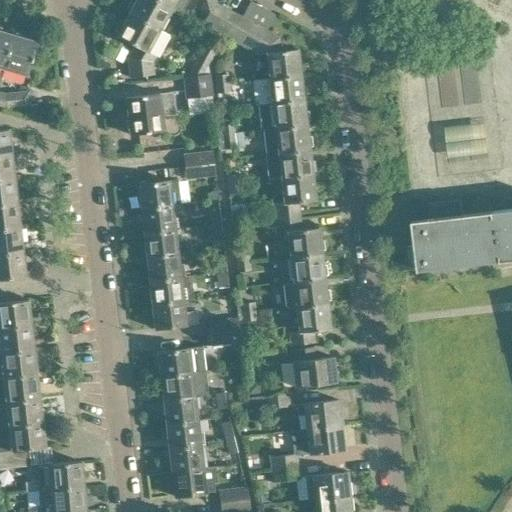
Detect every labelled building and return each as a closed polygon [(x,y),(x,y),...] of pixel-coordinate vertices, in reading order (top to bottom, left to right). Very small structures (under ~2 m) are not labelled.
[(161,31),(173,9),(155,0),(135,0),(135,1),(132,0),(131,0),(126,9),(130,11),(128,14),(161,31)] [(155,0),(173,9),(177,0),(155,0)] [(214,28),(225,8),(210,0),(204,0),(195,18),(214,28)] [(225,34),(236,14),(225,8),(214,28),(225,34)] [(149,52),(161,31),(128,14),(123,24),(119,22),(114,31),(118,33),(116,37),(134,46),(127,58),(130,77),(155,74),(153,61),(157,56),(149,52)] [(280,37),(241,16),(230,37),(256,51),(256,54),(266,53),(269,79),(301,75),(300,72),(304,71),(303,61),(299,62),(298,50),(282,51),(280,37)] [(0,67),(2,68),(11,35),(0,31),(1,28),(0,27),(0,67)] [(14,36),(11,35),(2,68),(26,75),(36,43),(24,39),(25,35),(15,32),(14,36)] [(211,60),(217,50),(205,43),(199,53),(211,60)] [(213,95),(210,73),(194,74),(187,75),(183,76),(186,98),(213,95)] [(226,73),(215,74),(216,85),(227,83),(227,82),(226,73)] [(301,75),(269,79),(253,81),(256,105),(259,105),(304,100),(303,97),(307,97),(306,86),(302,87),(301,75)] [(227,83),(216,85),(217,93),(218,93),(228,91),(227,83)] [(31,105),(29,92),(5,94),(0,92),(0,106),(7,108),(31,105)] [(129,131),(129,135),(163,131),(162,115),(174,114),(172,93),(125,98),(128,120),(125,121),(126,131),(129,131)] [(304,100),(259,105),(262,130),(275,128),(307,125),(306,122),(310,122),(309,111),(305,111),(304,100)] [(451,105),(452,135),(492,133),(491,103),(451,105)] [(234,123),(222,124),(221,124),(221,126),(216,127),(217,135),(235,133),(234,123)] [(308,136),(307,125),(275,128),(278,153),(309,150),(309,147),(313,146),(312,136),(308,136)] [(0,155),(11,154),(8,130),(0,130),(0,155)] [(237,147),(235,133),(217,135),(219,149),(237,147)] [(311,161),(309,150),(278,153),(281,178),(312,175),(312,172),(316,171),(315,161),(311,161)] [(215,163),(213,151),(183,155),(184,167),(215,163)] [(0,155),(0,180),(14,179),(11,154),(0,155)] [(216,174),(215,163),(184,167),(186,178),(216,174)] [(240,173),(226,174),(227,184),(241,183),(240,173)] [(276,219),(300,216),(300,214),(299,202),(315,200),(315,197),(319,196),(318,186),(314,186),(312,175),(281,178),(284,201),(267,204),(269,215),(276,214),(276,219)] [(0,204),(16,203),(14,179),(0,180),(0,204)] [(178,180),(137,185),(140,209),(179,204),(178,204),(181,203),(178,180)] [(242,192),(241,183),(227,184),(229,193),(242,192)] [(221,223),(219,198),(210,199),(211,208),(209,208),(211,225),(221,223)] [(431,219),(414,221),(420,271),(511,259),(511,208),(494,211),(463,215),(462,199),(429,203),(431,219)] [(0,229),(19,227),(16,203),(0,204),(0,229)] [(180,215),(179,204),(140,209),(143,233),(179,229),(177,216),(180,215)] [(302,230),(301,218),(300,216),(276,219),(279,242),(288,241),(290,257),(321,253),(321,251),(325,251),(323,240),(320,241),(318,228),(302,230)] [(224,247),(221,223),(211,225),(214,249),(224,247)] [(0,254),(22,252),(19,227),(0,229),(0,254)] [(181,240),(179,229),(143,233),(145,257),(178,253),(176,240),(181,240)] [(227,271),(224,247),(214,249),(217,273),(227,271)] [(249,251),(236,253),(235,253),(237,263),(250,262),(249,251)] [(0,279),(25,276),(22,252),(0,254),(0,279)] [(179,264),(178,253),(145,257),(148,281),(185,276),(183,263),(179,264)] [(321,253),(290,257),(279,258),(283,283),(293,282),(324,278),(324,276),(328,276),(326,265),(323,265),(321,253)] [(251,270),(250,262),(237,263),(238,272),(251,270)] [(229,286),(227,271),(217,273),(218,287),(229,286)] [(185,276),(148,281),(151,305),(184,301),(193,300),(190,276),(185,276)] [(326,291),(324,278),(293,282),(296,307),(327,303),(327,301),(330,301),(329,290),(326,291)] [(0,329),(30,326),(27,300),(0,303),(0,329)] [(185,311),(184,301),(151,305),(154,329),(198,324),(197,310),(185,311)] [(241,304),(237,305),(238,314),(256,312),(254,301),(241,303),(241,304)] [(329,316),(327,303),(296,307),(299,330),(289,331),(290,345),(316,342),(314,331),(330,329),(330,326),(333,325),(332,315),(329,316)] [(257,319),(256,312),(238,314),(239,322),(257,319)] [(238,317),(209,321),(210,334),(240,331),(238,317)] [(0,353),(33,350),(30,326),(0,329),(0,353)] [(241,341),(240,331),(210,334),(211,345),(241,341)] [(192,348),(157,353),(160,377),(209,371),(206,347),(192,348)] [(313,347),(290,349),(295,388),(336,383),(336,380),(339,380),(337,368),(334,369),(333,356),(314,359),(313,347)] [(36,374),(33,350),(0,353),(0,377),(4,377),(4,378),(36,374)] [(211,395),(209,371),(160,377),(162,401),(198,396),(211,395)] [(0,403),(39,399),(36,374),(4,378),(4,377),(0,377),(0,403)] [(238,401),(247,400),(248,400),(247,398),(246,384),(236,385),(238,401)] [(224,391),(214,393),(217,408),(227,407),(224,391)] [(292,405),(291,393),(247,398),(248,400),(247,400),(248,409),(292,405)] [(200,407),(198,396),(162,401),(165,424),(198,421),(196,408),(200,407)] [(42,423),(39,399),(0,403),(0,426),(9,426),(9,427),(42,423)] [(339,400),(298,404),(299,414),(304,414),(306,429),(344,425),(343,411),(340,411),(339,400)] [(230,420),(220,422),(225,439),(235,437),(230,420)] [(199,431),(198,421),(165,424),(168,448),(204,444),(202,431),(199,431)] [(45,447),(42,423),(9,427),(9,426),(0,426),(0,467),(30,465),(28,449),(45,447)] [(346,438),(344,425),(306,429),(307,442),(301,442),(302,454),(344,450),(343,439),(346,438)] [(238,451),(235,437),(225,439),(228,453),(238,451)] [(205,455),(204,444),(168,448),(171,472),(204,468),(203,467),(202,455),(205,455)] [(297,453),(269,456),(271,468),(299,465),(297,453)] [(83,486),(81,461),(48,464),(49,479),(25,481),(26,491),(50,488),(50,489),(83,486)] [(300,477),(299,465),(271,468),(273,481),(300,477)] [(204,468),(171,472),(173,497),(213,492),(212,484),(216,484),(214,466),(210,466),(203,467),(204,468)] [(347,472),(305,476),(306,486),(312,486),(314,499),(352,495),(351,482),(348,482),(347,472)] [(75,511),(85,511),(83,486),(50,489),(51,504),(28,506),(28,511),(75,511)] [(247,486),(218,489),(220,503),(249,500),(247,486)] [(354,511),(352,495),(314,499),(315,511),(351,511),(354,511)] [(244,511),(251,511),(249,500),(220,503),(220,511),(244,511)]
